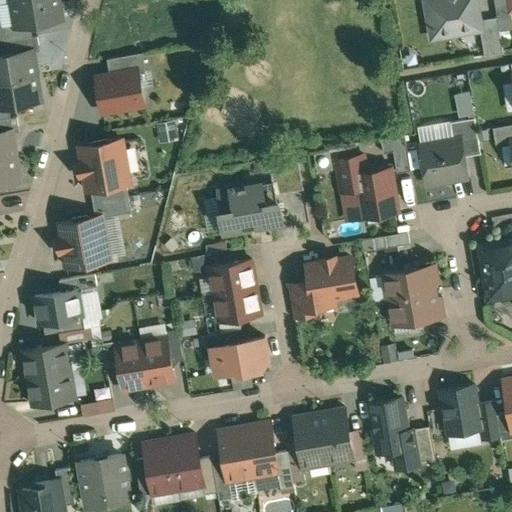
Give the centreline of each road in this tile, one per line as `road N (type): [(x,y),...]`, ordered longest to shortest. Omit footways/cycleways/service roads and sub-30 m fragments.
road 1 (residential): [(92,0),(0,352)]
road 2 (residential): [(294,388),(40,434),(0,434)]
road 3 (residential): [(511,200),(449,215),(470,355)]
road 4 (residential): [(294,388),(272,250),(316,239)]
road 5 (residential): [(470,355),(294,388)]
